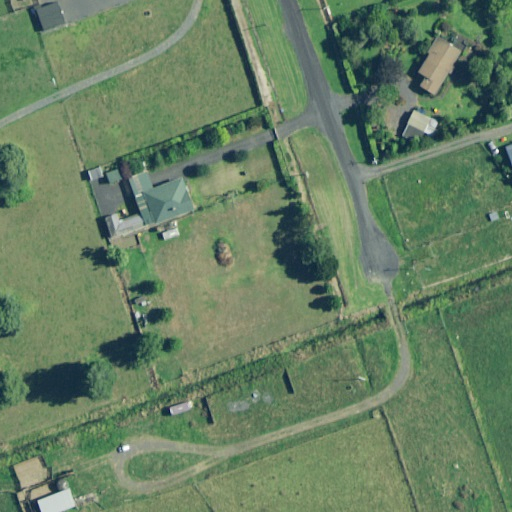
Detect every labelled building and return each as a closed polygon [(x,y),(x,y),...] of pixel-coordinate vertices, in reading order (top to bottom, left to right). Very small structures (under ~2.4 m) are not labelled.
[(8,0),(11,10),(30,5),(33,15),(58,8),(56,0),(8,0)] [(55,13),(39,18),(42,28),(58,22),(55,13)] [(460,52),(435,38),(415,73),(422,77),(416,86),(433,96),(446,73),(448,74),(460,52)] [(428,121),(414,112),(402,133),(416,141),(428,121)] [(511,173),(511,141),(502,145),(511,174),(511,173)] [(101,176),(98,167),(86,171),(89,181),(101,176)] [(119,180),(116,169),(104,172),(108,183),(119,180)] [(139,215),(144,228),(192,211),(181,179),(132,196),(139,215)] [(144,228),(139,215),(117,223),(114,214),(102,218),(110,240),(144,228)] [(58,511),(73,507),(65,483),(32,493),(38,511),(58,511)]
